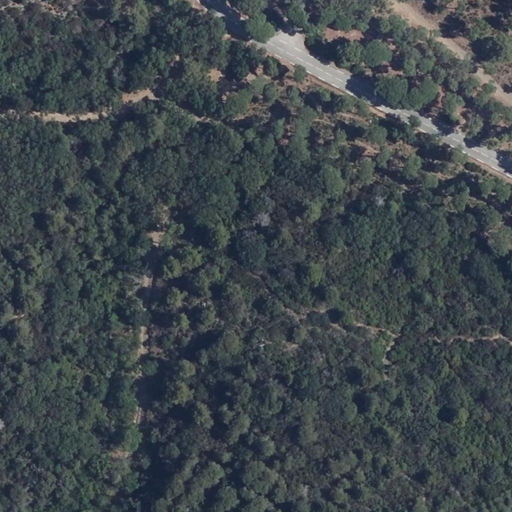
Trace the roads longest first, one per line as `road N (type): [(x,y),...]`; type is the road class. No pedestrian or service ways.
road 1 (track): [(205,118),(156,257),(147,393),(122,511)]
road 2 (tertiary): [(212,0),(264,39),(511,166)]
road 3 (track): [(201,0),(180,62),(147,94),(84,119),(0,117)]
road 4 (track): [(511,99),(393,0)]
